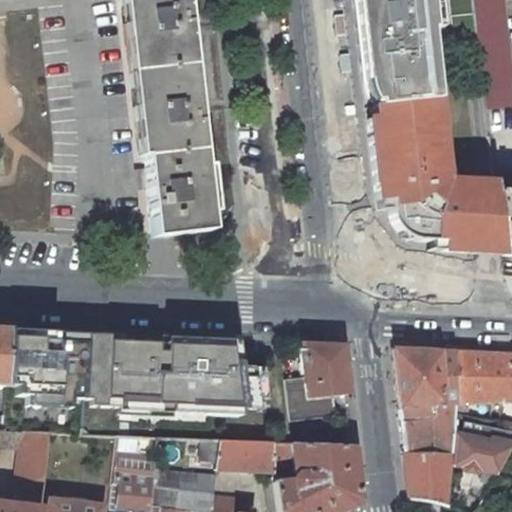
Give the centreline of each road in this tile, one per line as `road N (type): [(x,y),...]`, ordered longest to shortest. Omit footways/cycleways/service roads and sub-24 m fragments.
road 1 (secondary): [(358,302),(245,309),(0,300)]
road 2 (residential): [(324,0),(358,302)]
road 3 (residential): [(358,302),(381,511)]
road 4 (secondary): [(511,280),(416,272),(358,302)]
